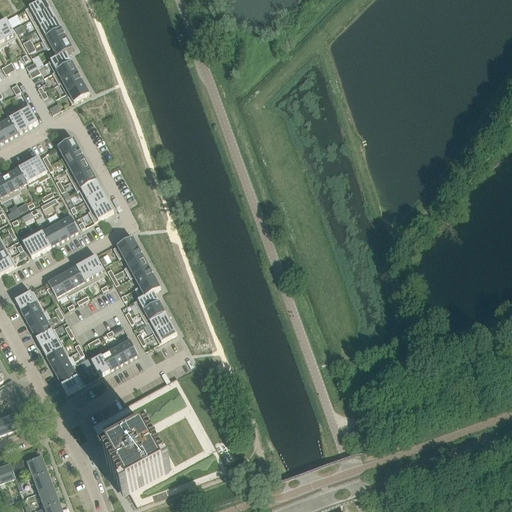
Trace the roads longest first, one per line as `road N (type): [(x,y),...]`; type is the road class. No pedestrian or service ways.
road 1 (unclassified): [(364,511),(180,0)]
road 2 (residential): [(0,158),(71,121),(127,226)]
road 3 (track): [(336,429),(511,368)]
road 4 (residential): [(0,301),(127,226)]
road 5 (residential): [(60,426),(188,353)]
road 6 (residential): [(60,426),(0,316)]
